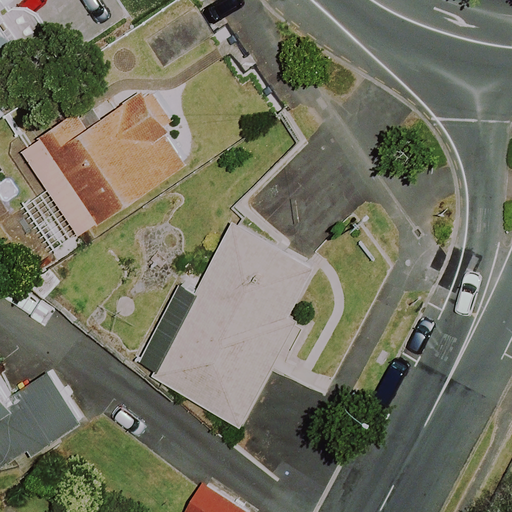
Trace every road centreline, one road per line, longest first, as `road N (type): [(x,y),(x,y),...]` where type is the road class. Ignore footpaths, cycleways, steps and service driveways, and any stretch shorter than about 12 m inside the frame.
road 1 (unknown): [(0,294),(314,511)]
road 2 (secondary): [(375,511),(492,283),(511,213)]
road 3 (secondary): [(373,0),(442,34),(511,49)]
